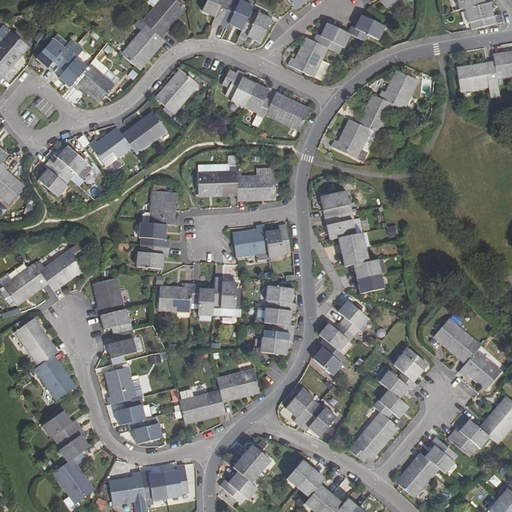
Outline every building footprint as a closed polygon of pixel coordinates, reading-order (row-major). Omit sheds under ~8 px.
[(161,0),(156,8),(144,22),(148,25),(160,35),(183,6),(182,5),(176,0),(161,0)] [(221,26),(233,0),(232,0),(208,0),(203,11),(215,18),(213,23),(221,26)] [(240,4),(233,0),(221,26),(227,29),(229,25),(243,31),(252,11),(254,7),(241,1),(240,4)] [(455,0),(458,10),(463,9),(483,4),(482,0),(455,0)] [(492,17),(488,3),(483,4),(463,9),(466,23),(469,23),(471,31),(498,24),(497,16),(492,17)] [(259,15),(252,11),(243,31),(240,37),(247,41),(250,36),(262,42),(273,19),(261,13),(259,15)] [(352,26),(348,34),(351,36),(366,43),(370,36),(380,40),(387,27),(363,15),(356,28),(352,26)] [(316,34),(313,41),(328,48),(339,54),(342,47),(344,48),(351,36),(348,34),(328,24),(322,37),(316,34)] [(148,25),(124,55),(140,68),(165,38),(162,37),(160,35),(148,25)] [(10,30),(0,41),(0,71),(1,73),(26,44),(10,30)] [(36,58),(47,68),(49,66),(54,70),(58,66),(70,52),(71,51),(66,46),(64,48),(53,38),(36,58)] [(292,59),(289,65),(314,77),(322,60),(328,48),(313,41),(309,39),(298,61),(296,61),(292,59)] [(60,75),(58,77),(70,87),(72,85),(86,68),(87,68),(75,57),(77,56),(71,51),(70,52),(58,66),(54,70),(60,75)] [(511,56),(493,59),(494,63),(494,66),(496,80),(511,77),(511,56)] [(108,69),(95,58),(90,64),(103,74),(108,69)] [(322,81),(330,64),(322,60),(314,77),(322,81)] [(86,68),(72,85),(78,90),(79,89),(82,85),(88,90),(100,101),(114,84),(103,74),(90,64),(87,68),(86,68)] [(494,66),(457,73),(460,93),(498,87),(496,80),(494,66)] [(225,77),(232,81),(237,71),(231,67),(225,77)] [(198,82),(182,68),(158,97),(174,111),(198,82)] [(244,73),(238,70),(237,71),(232,81),(228,88),(226,94),(232,98),(231,101),(244,106),(255,83),(242,77),(244,73)] [(382,91),(378,98),(394,105),(403,110),(417,81),(399,72),(387,94),(382,91)] [(269,90),(255,83),(244,106),(257,113),(256,115),(263,119),(267,111),(272,101),(265,98),(269,90)] [(82,85),(79,89),(84,94),(86,92),(88,90),(82,85)] [(88,90),(86,92),(98,103),(100,101),(88,90)] [(309,109),(276,92),(272,101),(267,111),(302,127),(309,109)] [(357,115),(354,122),(370,129),(379,134),(394,105),(378,98),(374,96),(364,118),(361,117),(357,115)] [(154,113),(123,135),(131,146),(135,152),(166,130),(154,113)] [(361,161),(366,152),(360,149),(370,129),(354,122),(351,120),(340,142),(337,141),(334,140),(330,146),(361,161)] [(121,133),(119,129),(99,144),(97,142),(95,138),(88,143),(104,165),(117,156),(131,146),(123,135),(121,133)] [(366,152),(375,132),(370,129),(360,149),(366,152)] [(0,165),(3,162),(9,155),(0,147),(0,143),(1,143),(0,141),(0,165)] [(53,153),(48,158),(70,177),(74,172),(77,173),(86,163),(66,146),(57,157),(53,153)] [(117,156),(104,165),(109,172),(119,165),(120,166),(123,164),(123,162),(120,157),(119,158),(117,156)] [(70,177),(48,158),(43,165),(46,169),(37,179),(57,196),(66,185),(64,184),(70,177)] [(0,165),(0,195),(9,204),(23,188),(5,173),(6,170),(9,167),(3,162),(0,165)] [(237,177),(236,173),(198,174),(198,195),(237,194),(237,177)] [(256,177),(237,177),(237,194),(237,197),(237,199),(275,198),(274,177),(273,177),(256,177)] [(331,209),(333,216),(351,212),(349,205),(348,205),(345,191),(319,196),(322,211),(331,209)] [(152,192),(148,224),(165,225),(176,226),(176,219),(174,218),(170,218),(172,194),(152,192)] [(325,225),(328,239),(339,237),(354,234),(351,220),(352,219),(351,212),(333,216),(335,223),(325,225)] [(362,232),(360,218),(351,220),(354,234),(362,232)] [(148,224),(139,223),(138,237),(141,237),(140,245),(169,248),(170,240),(164,239),(165,225),(148,224)] [(237,257),(268,253),(266,237),(264,226),(257,226),(258,233),(234,236),(237,257)] [(280,235),(266,237),(268,253),(269,263),(284,261),(284,258),(291,257),(287,229),(279,230),(280,235)] [(354,234),(339,237),(342,252),(366,246),(362,232),(354,234)] [(77,259),(85,254),(78,245),(70,250),(39,272),(46,281),(51,289),(83,267),(77,259)] [(169,248),(140,245),(140,253),(137,253),(135,267),(161,270),(163,255),(168,256),(169,248)] [(366,246),(342,252),(345,266),(353,264),(369,261),(366,246)] [(369,261),(353,264),(356,279),(380,274),(377,259),(369,261)] [(39,272),(33,264),(2,286),(14,303),(46,281),(39,272)] [(380,274),(356,279),(360,294),(383,289),(380,274)] [(224,276),(216,276),(215,291),(214,304),(222,305),(222,307),(236,308),(237,283),(223,281),(224,276)] [(94,309),(96,317),(99,316),(123,310),(115,279),(95,284),(101,307),(94,309)] [(192,305),(193,285),(185,285),(185,289),(185,291),(161,290),(159,311),(191,312),(192,305)] [(200,286),(193,285),(192,305),(199,306),(199,317),(213,318),(214,304),(215,291),(200,290),(200,286)] [(269,301),(268,309),(296,313),(298,305),(292,304),(294,290),(268,286),(266,300),(269,301)] [(345,318),(340,323),(355,336),(362,327),(363,329),(371,320),(348,300),(339,312),(345,318)] [(268,309),(266,309),(264,324),(274,325),(274,332),(293,335),(294,327),(291,327),(292,313),(268,309)] [(123,310),(99,316),(103,330),(112,328),(114,336),(132,331),(130,324),(128,324),(125,310),(123,310)] [(476,351),(480,347),(448,319),(435,335),(466,363),(476,351)] [(14,332),(38,367),(51,357),(53,356),(55,354),(31,321),(14,332)] [(328,324),(318,335),(324,339),(339,352),(348,341),(350,342),(355,336),(340,323),(335,329),(328,324)] [(132,331),(114,336),(115,343),(107,346),(110,360),(135,354),(132,340),(134,339),(132,331)] [(293,335),(274,332),(273,340),(261,339),(260,353),(286,357),(288,342),(292,342),(293,335)] [(339,352),(324,339),(319,345),(323,349),(314,360),(334,377),(343,366),(341,364),(346,358),(339,352)] [(403,354),(394,365),(402,372),(414,382),(423,371),(417,365),(422,359),(408,347),(402,353),(403,354)] [(464,365),(458,372),(464,377),(467,374),(468,372),(487,388),(500,373),(476,351),(466,363),(464,365)] [(38,367),(34,370),(56,401),(73,389),(51,357),(38,367)] [(108,398),(109,406),(124,403),(136,400),(129,368),(109,373),(114,397),(112,398),(108,398)] [(254,371),(217,379),(220,391),(222,399),(258,390),(254,371)] [(388,371),(379,382),(385,387),(399,399),(409,388),(412,390),(417,385),(414,382),(402,372),(397,378),(388,371)] [(375,397),(369,404),(378,412),(385,417),(389,411),(396,416),(406,404),(399,399),(385,387),(376,399),(375,397)] [(293,421),(299,426),(318,405),(312,399),(313,398),(303,388),(286,407),(296,417),(293,421)] [(178,394),(179,401),(195,397),(193,390),(178,394)] [(195,397),(179,401),(182,411),(184,421),(225,411),(222,402),(222,399),(220,391),(195,397)] [(506,396),(478,429),(480,430),(507,398),(506,396)] [(136,400),(124,403),(126,410),(116,413),(120,427),(128,424),(145,420),(142,407),(142,406),(144,405),(142,398),(136,400)] [(511,401),(507,398),(480,430),(489,437),(497,444),(511,425),(511,401)] [(324,410),(318,405),(299,426),(305,431),(309,428),(319,437),(336,418),(326,408),(324,410)] [(151,418),(148,406),(142,407),(145,420),(151,419),(151,418)] [(63,412),(42,426),(49,438),(52,436),(56,444),(80,427),(75,420),(71,423),(63,412)] [(378,412),(352,444),(368,458),(395,425),(385,417),(378,412)] [(145,420),(128,424),(129,432),(134,431),(138,445),(163,438),(160,425),(157,425),(155,418),(151,419),(145,420)] [(480,448),(489,437),(480,430),(478,429),(469,421),(460,432),(456,428),(451,434),(446,439),(468,457),(472,452),(473,453),(477,447),(480,448)] [(80,427),(56,444),(61,450),(59,451),(67,464),(70,462),(72,460),(88,449),(80,436),(84,433),(80,427)] [(434,447),(425,458),(439,469),(445,474),(454,464),(452,461),(458,456),(438,440),(436,438),(431,443),(434,447)] [(352,444),(347,450),(364,464),(368,458),(352,444)] [(254,448),(244,459),(263,475),(272,463),(254,448)] [(425,458),(423,456),(398,485),(415,498),(439,469),(425,458)] [(244,459),(234,470),(238,473),(253,486),(263,475),(244,459)] [(314,471),(302,461),(287,479),(298,489),(314,471)] [(67,464),(53,473),(74,504),(91,493),(70,462),(67,464)] [(177,470),(163,473),(167,500),(181,498),(181,494),(189,492),(184,465),(176,467),(177,470)] [(148,471),(140,472),(143,492),(151,490),(153,502),(167,500),(163,473),(149,475),(148,471)] [(325,481),(314,471),(298,489),(309,499),(320,487),(325,481)] [(143,492),(140,472),(134,473),(134,477),(135,480),(110,484),(112,505),(144,499),(143,492)] [(253,486),(238,473),(228,484),(225,480),(219,487),(241,505),(246,499),(248,501),(258,490),(253,486)] [(507,488),(497,500),(511,511),(511,482),(506,487),(507,488)] [(317,511),(331,496),(320,487),(309,499),(304,505),(311,511),(317,511)] [(336,511),(342,505),(331,496),(317,511),(336,511)] [(92,506),(100,511),(106,503),(98,497),(92,506)] [(356,511),(359,510),(347,500),(342,505),(336,511),(356,511)] [(489,511),(511,511),(497,500),(488,511),(489,511)]
